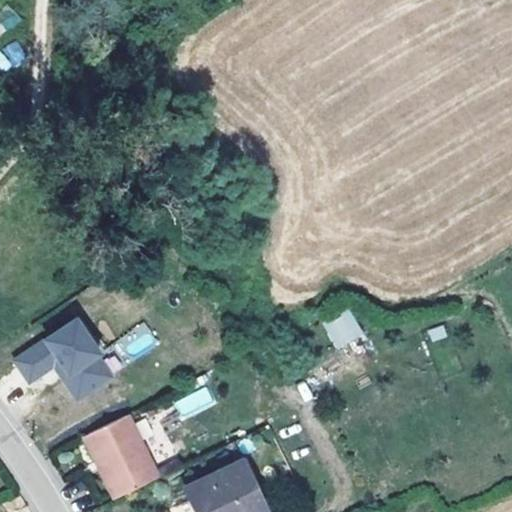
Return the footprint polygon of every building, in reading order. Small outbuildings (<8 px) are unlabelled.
[(0,35),(21,23),(10,5),(0,10),(0,35)] [(0,50),(0,70),(0,72),(26,59),(17,42),(0,50)] [(363,335),(348,308),(322,322),(337,349),(363,335)] [(104,349),(79,315),(19,357),(34,378),(64,358),(72,370),(66,374),(81,396),(116,372),(101,351),(104,349)] [(124,361),(157,347),(147,324),(114,338),(124,361)] [(182,420),(215,403),(206,385),(173,402),(182,420)] [(132,413),(93,431),(105,456),(143,436),(132,413)] [(93,431),(87,434),(99,460),(105,456),(93,431)] [(143,436),(105,456),(115,476),(109,479),(117,496),(161,475),(143,436)] [(105,456),(99,460),(109,479),(115,476),(105,456)] [(241,459),(190,484),(202,509),(197,511),(256,511),(264,508),(241,459)]
